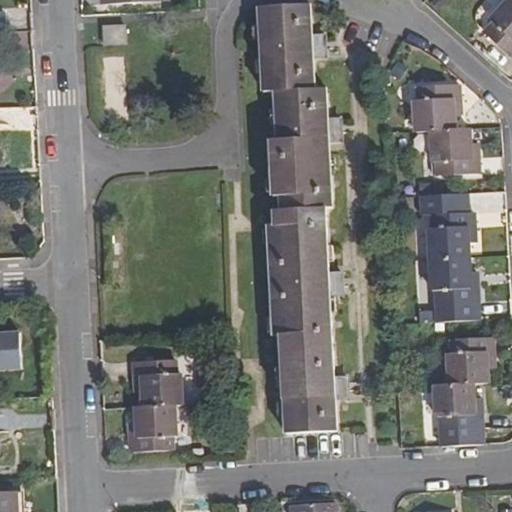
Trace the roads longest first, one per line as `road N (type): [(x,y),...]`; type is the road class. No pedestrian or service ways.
road 1 (residential): [(250,0),(229,15),(218,154),(60,169)]
road 2 (residential): [(367,474),(76,494)]
road 3 (residential): [(66,282),(76,494)]
road 4 (residential): [(511,110),(407,15),(371,0)]
road 5 (residential): [(52,0),(60,169)]
road 6 (residential): [(511,464),(367,474)]
